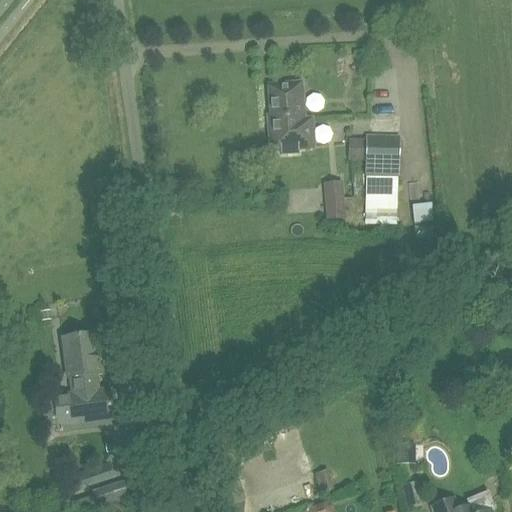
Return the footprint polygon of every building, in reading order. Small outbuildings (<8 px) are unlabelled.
[(300,83),(268,85),(271,126),(269,127),(270,150),(280,150),(280,154),(297,153),(297,148),(312,147),(310,119),(302,120),(300,83)] [(347,162),(365,163),(365,167),(399,168),(400,136),(366,135),(365,141),(348,141),(347,162)] [(397,203),(398,169),(366,168),(365,202),(397,203)] [(323,185),(326,221),(344,220),(341,183),(323,185)] [(403,203),(406,222),(416,220),(413,202),(403,203)] [(416,209),(418,226),(437,223),(434,206),(416,209)] [(109,389),(99,390),(97,378),(101,377),(95,334),(61,339),(67,379),(70,378),(72,394),(54,397),(58,432),(75,430),(75,424),(113,419),(115,434),(136,431),(133,405),(111,408),(109,389)] [(319,445),(328,442),(322,425),(313,428),(319,445)] [(137,477),(89,492),(95,511),(117,511),(145,503),(137,477)] [(400,487),(405,510),(422,506),(417,483),(400,487)] [(432,508),(433,511),(494,511),(495,511),(487,493),(465,501),(468,507),(459,511),(454,499),(432,508)] [(268,510),(268,511),(295,511),(296,511),(293,502),(268,510)]
